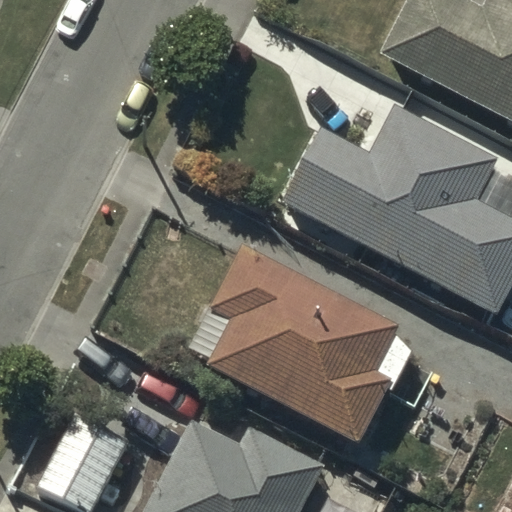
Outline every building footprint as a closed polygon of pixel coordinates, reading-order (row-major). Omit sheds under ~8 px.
[(511,0),(493,0),(484,17),(451,0),(415,0),(382,64),(511,131),(511,0)] [(371,169),(322,143),(283,218),(497,329),(511,300),(511,234),(478,217),(500,174),(396,120),(371,169)] [(401,339),(242,257),(209,320),(234,334),(211,379),(359,455),(390,395),(376,387),(401,339)] [(97,511),(128,453),(75,426),(38,497),(67,511),(97,511)] [(308,511),(325,481),(250,443),(242,459),(193,434),(152,511),(308,511)]
